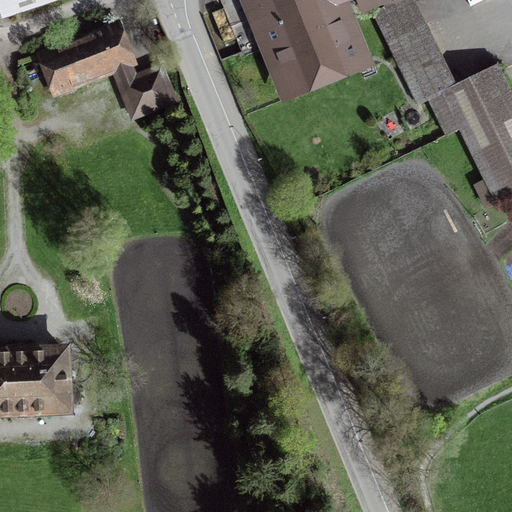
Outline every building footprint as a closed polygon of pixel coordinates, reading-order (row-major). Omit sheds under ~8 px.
[(60,0),(1,0),(7,18),(60,0)] [(239,0),(289,109),(368,74),(341,13),(369,0),(239,0)] [(392,0),(398,13),(377,22),(417,110),(446,97),(458,91),(419,6),(432,0),(392,0)] [(140,76),(120,19),(34,49),(51,99),(115,77),(132,126),(179,109),(164,67),(140,76)] [(511,92),(502,71),(458,91),(446,97),(497,210),(511,203),(511,92)] [(0,411),(67,409),(75,406),(79,400),(79,392),(74,385),(66,383),(65,352),(36,353),(35,345),(21,346),(7,346),(7,354),(0,353),(0,411)]
